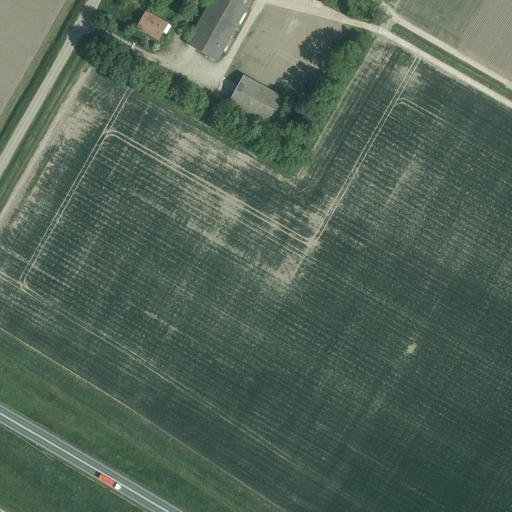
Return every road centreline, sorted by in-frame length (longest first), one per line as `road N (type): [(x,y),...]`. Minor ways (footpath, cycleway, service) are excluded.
road 1 (unclassified): [(0,166),(94,0)]
road 2 (trunk): [(163,511),(0,415)]
